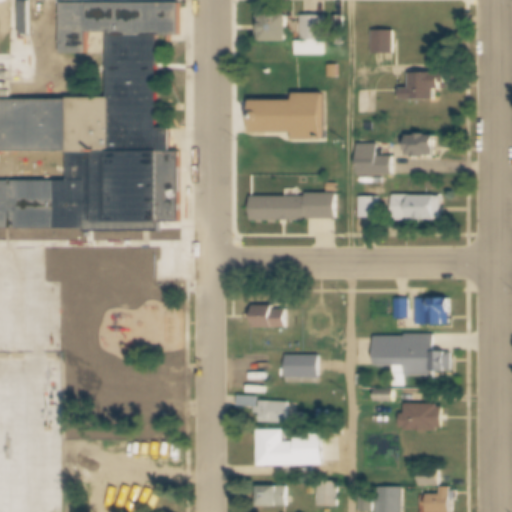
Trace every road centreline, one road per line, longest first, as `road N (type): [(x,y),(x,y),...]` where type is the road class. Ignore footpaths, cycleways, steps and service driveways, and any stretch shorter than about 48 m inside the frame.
road 1 (residential): [(511,263),(0,264)]
road 2 (residential): [(211,0),(211,511)]
road 3 (residential): [(495,0),(495,511)]
